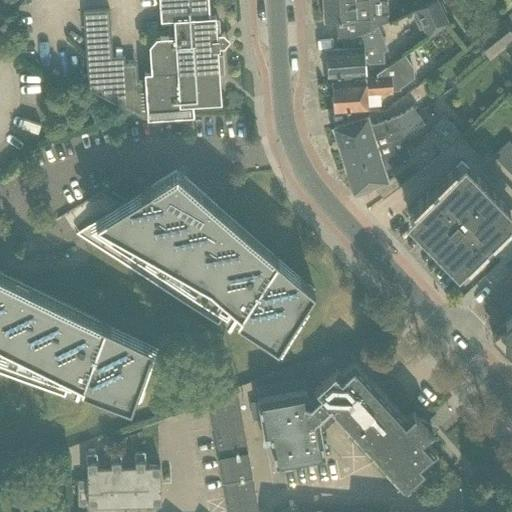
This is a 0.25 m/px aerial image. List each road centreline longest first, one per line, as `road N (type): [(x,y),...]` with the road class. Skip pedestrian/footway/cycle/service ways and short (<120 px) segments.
road 1 (residential): [(289,140),(129,153),(0,198)]
road 2 (residential): [(455,338),(312,185),(289,140)]
road 3 (residential): [(289,140),(274,0)]
